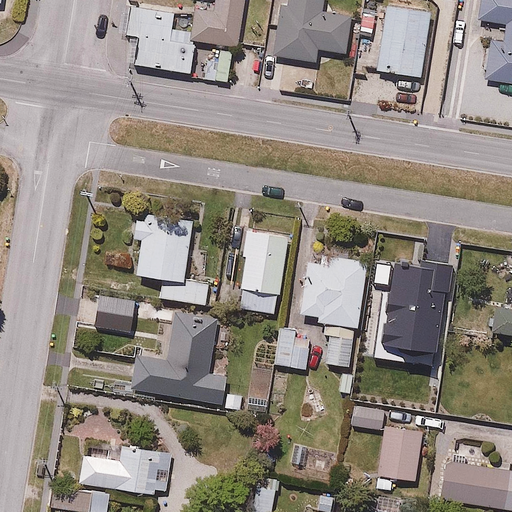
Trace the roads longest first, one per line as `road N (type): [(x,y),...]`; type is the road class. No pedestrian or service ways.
road 1 (residential): [(59,87),(511,160)]
road 2 (residential): [(0,478),(59,87)]
